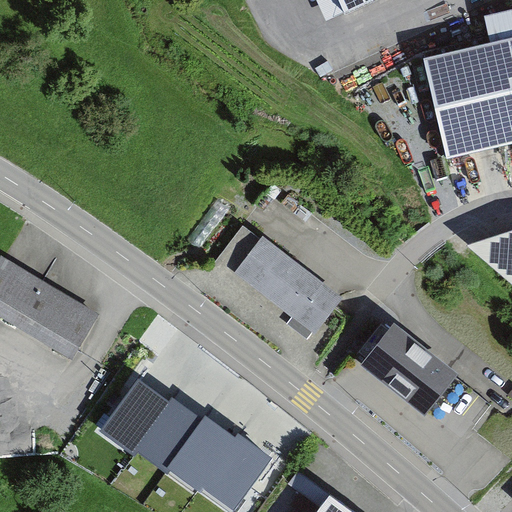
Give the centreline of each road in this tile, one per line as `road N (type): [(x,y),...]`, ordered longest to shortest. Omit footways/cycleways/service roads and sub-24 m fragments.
road 1 (tertiary): [(445,511),(174,294),(0,175)]
road 2 (track): [(46,412),(143,271)]
road 3 (residential): [(376,300),(439,232),(511,201)]
